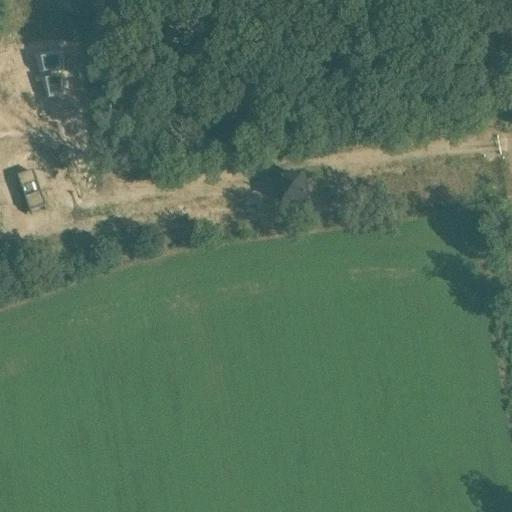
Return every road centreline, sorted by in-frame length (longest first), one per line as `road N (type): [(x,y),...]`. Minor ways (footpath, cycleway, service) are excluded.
road 1 (track): [(511,145),(96,199),(36,152),(4,159),(0,168)]
road 2 (track): [(511,132),(486,0)]
